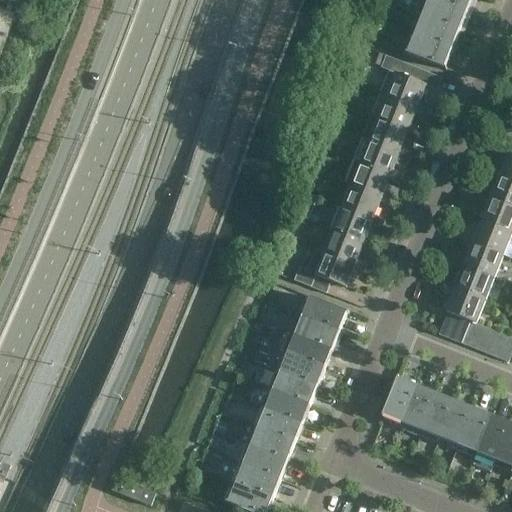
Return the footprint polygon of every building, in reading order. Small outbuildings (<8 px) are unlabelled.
[(460,32),(468,14),(433,0),(424,0),(419,16),(423,18),(460,32)] [(433,0),(468,14),(473,0),(433,0)] [(386,4),(382,13),(384,14),(393,17),(397,8),(388,4),(386,4)] [(0,54),(10,27),(9,26),(11,21),(0,16),(0,54)] [(453,52),(460,32),(423,18),(416,36),(453,52)] [(446,69),(453,52),(416,36),(409,54),(407,54),(407,55),(447,71),(447,70),(446,69)] [(390,72),(381,94),(418,109),(419,105),(427,87),(437,91),(442,79),(386,57),(382,69),(390,72)] [(352,83),(347,95),(358,99),(363,87),(352,83)] [(430,109),(419,105),(418,109),(381,94),(372,117),(409,132),(411,127),(416,113),(427,117),(430,109)] [(352,118),(341,114),(340,114),(335,128),(346,132),(352,118)] [(421,131),(411,127),(409,132),(372,117),(363,139),(400,154),(402,150),(407,136),(418,140),(421,131)] [(391,177),(393,172),(396,165),(406,169),(412,154),(402,150),(400,154),(363,139),(354,162),(391,177)] [(511,156),(509,156),(500,178),(511,182),(511,156)] [(322,157),(316,173),(325,176),(331,161),(322,157)] [(403,176),(393,172),(391,177),(354,162),(345,184),(382,199),(384,194),(389,180),(400,184),(403,176)] [(511,182),(500,178),(491,200),(511,208),(511,182)] [(391,207),(391,206),(394,198),(384,194),(382,199),(345,184),(344,188),(350,191),(343,209),(373,221),(375,216),(381,203),(391,207)] [(309,196),(305,205),(316,210),(319,200),(309,196)] [(511,235),(511,208),(491,200),(482,223),(511,235)] [(385,221),(375,216),(373,221),(343,209),(336,206),(331,213),(328,220),(327,228),(328,228),(327,229),(364,243),(366,239),(372,225),(382,229),(385,221)] [(504,258),(511,236),(511,235),(482,223),(473,246),(504,258)] [(377,243),(366,239),(364,243),(327,229),(318,251),(325,254),(355,266),(357,261),(363,247),(373,251),(377,243)] [(295,232),(292,242),(302,245),(305,235),(295,232)] [(495,280),(504,258),(473,246),(465,268),(495,280)] [(368,265),(357,261),(355,266),(325,254),(316,276),(316,275),(315,277),(308,274),(304,286),(327,295),(331,283),(347,289),(347,288),(354,269),(364,274),(368,265)] [(486,301),(495,280),(465,268),(456,289),(486,301)] [(477,324),(486,301),(456,289),(447,312),(449,313),(461,318),(473,323),(477,324)] [(272,292),(267,305),(276,309),(282,296),(272,292)] [(311,300),(304,318),(341,332),(348,315),(349,315),(350,314),(310,298),(309,300),(311,300)] [(267,305),(259,323),(270,328),(278,309),(276,309),(267,305)] [(452,341),(461,318),(449,313),(440,336),(452,341)] [(333,352),(341,332),(304,318),(296,337),(333,352)] [(464,346),(473,323),(461,318),(452,341),(464,346)] [(475,350),(484,327),(477,324),(473,323),(464,346),(475,350)] [(487,355),(495,332),(484,327),(475,350),(487,355)] [(498,359),(507,336),(495,332),(487,355),(498,359)] [(511,355),(511,338),(507,336),(498,359),(509,363),(511,355)] [(326,370),(333,352),(296,337),(289,355),(326,370)] [(319,388),(326,370),(289,355),(281,373),(319,388)] [(241,366),(236,379),(248,384),(254,372),(241,366)] [(311,407),(319,388),(281,373),(274,392),(311,407)] [(403,424),(418,387),(400,380),(400,379),(399,378),(383,418),(385,418),(385,417),(403,424)] [(422,432),(437,395),(418,387),(403,424),(422,432)] [(304,426),(311,407),(274,392),(266,411),(304,426)] [(440,439),(455,402),(437,395),(422,432),(440,439)] [(459,447),(474,410),(455,402),(440,439),(459,447)] [(477,454),(492,417),(474,410),(459,447),(477,454)] [(296,444),(304,426),(266,411),(259,429),(296,444)] [(496,461),(510,424),(492,417),(477,454),(496,461)] [(219,422),(215,432),(225,436),(228,426),(219,422)] [(511,467),(511,424),(510,424),(496,461),(511,467)] [(289,463),(296,444),(259,429),(252,448),(289,463)] [(212,437),(208,448),(218,452),(222,441),(212,437)] [(281,481),(289,463),(252,448),(244,467),(281,481)] [(206,452),(203,461),(219,467),(222,458),(206,452)] [(281,481),(244,467),(241,465),(233,484),(237,485),(274,500),(281,481)] [(117,480),(112,492),(151,508),(156,495),(117,480)] [(269,511),(274,500),(237,485),(230,504),(228,503),(228,504),(246,511),(269,511)]
